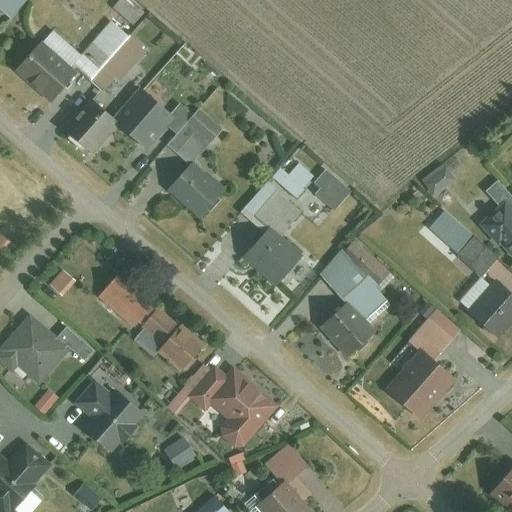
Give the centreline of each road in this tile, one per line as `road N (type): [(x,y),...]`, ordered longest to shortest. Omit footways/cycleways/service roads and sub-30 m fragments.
road 1 (residential): [(423,470),(85,199)]
road 2 (residential): [(85,199),(0,296)]
